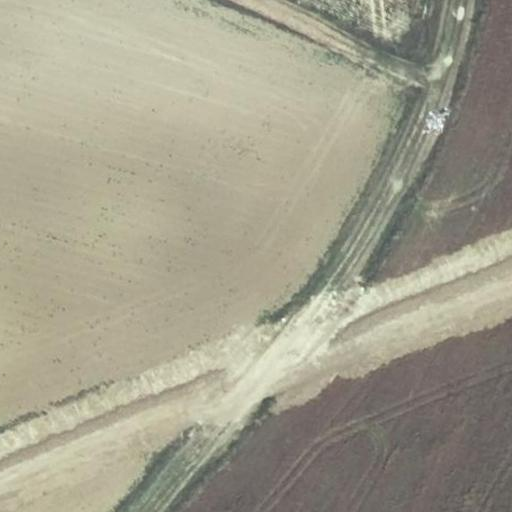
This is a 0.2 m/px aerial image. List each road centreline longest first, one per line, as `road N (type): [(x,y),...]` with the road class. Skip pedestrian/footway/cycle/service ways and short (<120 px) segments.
road 1 (track): [(424,0),(368,247),(145,511)]
road 2 (track): [(415,54),(269,0)]
